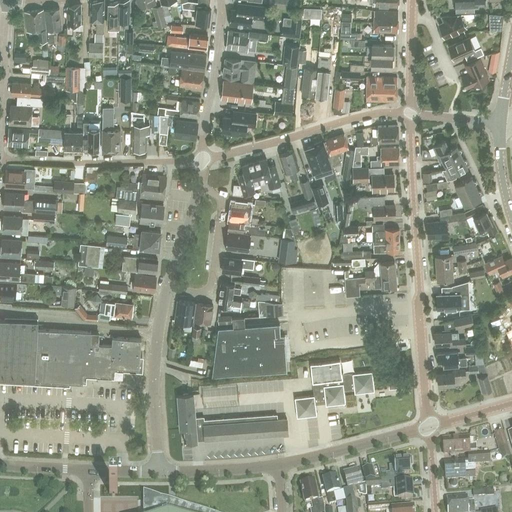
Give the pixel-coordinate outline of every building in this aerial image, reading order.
[(97,32),(103,32),(104,32),(104,0),(93,0),(91,0),(91,19),(97,19),(97,32)] [(119,28),(119,20),(119,0),(117,0),(109,2),(109,28),(119,28)] [(129,0),(119,0),(119,20),(129,20),(129,0)] [(161,0),(162,2),(160,2),(163,10),(169,9),(167,1),(168,0),(161,0)] [(188,0),(187,0),(182,1),(183,6),(193,8),(192,14),(196,15),(195,21),(209,23),(211,9),(197,7),(198,1),(188,0)] [(474,5),(486,5),(485,0),(455,0),(456,11),(474,10),(474,5)] [(81,24),(81,3),(68,6),(67,34),(73,34),(73,23),(81,24)] [(264,6),(244,4),(236,3),(236,9),(231,8),(229,23),(251,25),(252,16),(262,18),(264,6)] [(164,18),(160,5),(155,6),(158,20),(164,18)] [(56,33),(56,29),(62,28),(60,7),(45,9),(49,42),(54,41),(54,34),(56,33)] [(40,42),(47,41),(43,9),(25,11),(27,31),(38,30),(40,42)] [(398,22),(399,11),(374,10),(374,21),(398,22)] [(461,16),(460,13),(441,15),(444,21),(439,23),(444,36),(466,27),(464,24),(467,23),(463,15),(461,16)] [(502,30),(504,15),(489,13),(490,30),(502,30)] [(302,18),(293,17),(292,26),(282,24),(281,34),(301,37),(302,18)] [(398,32),(398,22),(374,21),(374,31),(398,32)] [(171,23),(171,30),(181,31),(182,24),(171,23)] [(249,31),(228,29),(226,47),(247,50),(249,37),(259,38),(259,39),(260,41),(265,41),(266,40),(266,39),(267,39),(268,33),(249,30),(249,31)] [(206,48),(208,34),(190,32),(190,37),(167,34),(166,44),(189,46),(206,48)] [(481,47),(475,49),(469,36),(448,45),(454,58),(473,50),(476,57),(484,53),(481,47)] [(103,56),(103,45),(103,42),(89,41),(89,55),(103,56)] [(436,42),(426,47),(429,54),(439,50),(436,42)] [(298,65),(300,46),(285,44),(283,63),(298,65)] [(392,56),(392,55),(393,55),(393,56),(394,56),(395,46),(392,46),(392,44),(372,44),(372,55),(392,56)] [(501,48),(493,46),(490,57),(493,58),(490,67),(495,68),(501,48)] [(307,50),(300,49),(299,62),(306,62),(307,50)] [(170,64),(204,68),(205,54),(171,50),(170,64)] [(392,67),(392,65),(394,65),(394,56),(393,56),(393,55),(392,55),(392,56),(372,55),(372,66),(392,67)] [(247,69),(248,63),(241,62),(241,59),(225,57),(222,74),(239,76),(240,68),(247,69)] [(475,85),(488,79),(479,58),(465,64),(469,73),(462,76),(467,87),(474,84),(475,85)] [(295,88),(298,67),(287,66),(284,86),(295,88)] [(80,90),(80,67),(67,67),(67,89),(80,90)] [(201,87),(203,70),(182,67),(180,84),(201,87)] [(302,93),(315,95),(318,68),(305,67),(302,93)] [(328,96),(330,69),(318,68),(315,95),(328,96)] [(359,79),(360,71),(342,70),(341,78),(359,79)] [(156,77),(158,86),(166,84),(164,75),(156,77)] [(367,76),(366,88),(397,89),(397,76),(367,76)] [(121,77),(121,83),(121,99),(131,99),(131,77),(121,77)] [(223,91),(222,98),(250,101),(252,84),(224,80),(223,87),(224,87),(224,92),(223,91)] [(53,97),(54,88),(30,87),(30,82),(13,81),(12,94),(53,97)] [(282,102),(276,102),(274,113),(292,115),(295,88),(284,86),(282,102)] [(344,88),(336,87),(334,105),(342,106),(344,88)] [(397,101),(397,89),(366,88),(366,106),(371,106),(371,100),(397,101)] [(139,91),(133,91),(132,110),(138,110),(141,111),(142,103),(138,103),(139,91)] [(49,98),(32,96),(32,104),(48,106),(49,98)] [(198,117),(200,100),(182,98),(180,115),(198,117)] [(31,115),(32,105),(11,104),(10,123),(38,125),(39,115),(31,115)] [(103,107),(103,129),(103,148),(120,148),(121,129),(113,129),(114,107),(103,107)] [(133,124),(133,148),(146,148),(146,132),(149,132),(149,123),(143,123),(143,112),(137,111),(131,111),(131,124),(133,124)] [(245,133),(246,125),(254,126),(256,113),(244,111),(243,119),(224,116),(222,130),(245,133)] [(74,147),(74,130),(71,130),(71,127),(72,113),(66,113),(65,130),(65,144),(65,147),(74,147)] [(74,130),(74,147),(83,147),(83,120),(84,113),(79,113),(78,130),(74,130)] [(195,136),(198,119),(179,117),(179,116),(160,114),(161,132),(168,133),(169,124),(177,125),(176,134),(195,136)] [(100,120),(83,120),(83,147),(100,148),(100,120)] [(371,144),(379,144),(379,142),(398,141),(398,124),(378,125),(378,136),(371,136),(371,144)] [(367,126),(359,127),(359,135),(368,134),(367,126)] [(28,147),(29,128),(9,127),(8,145),(28,147)] [(40,128),(40,135),(38,135),(38,141),(50,142),(50,144),(57,144),(57,143),(65,144),(65,130),(40,128)] [(340,150),(348,147),(344,133),(325,139),(330,153),(329,153),(333,166),(341,163),(338,155),(341,154),(340,150)] [(334,171),(323,141),(322,141),(322,140),(314,143),(314,144),(305,148),(306,150),(304,150),(307,158),(308,158),(315,178),(334,171)] [(445,163),(462,155),(461,152),(462,148),(459,147),(457,144),(449,147),(445,140),(434,145),(440,159),(443,158),(445,163)] [(381,164),(381,163),(399,163),(399,146),(381,147),(381,157),(369,158),(370,165),(381,164)] [(350,178),(355,149),(347,148),(342,177),(350,178)] [(296,168),(299,167),(293,150),(279,154),(285,171),(288,170),(291,180),(299,177),(296,168)] [(462,155),(445,163),(447,168),(446,168),(443,169),(445,180),(448,179),(452,179),(456,177),(454,172),(467,166),(466,162),(467,159),(464,158),(462,155)] [(268,165),(266,158),(254,162),(260,182),(268,180),(270,187),(281,184),(275,163),(268,165)] [(252,184),(260,182),(254,162),(242,165),(244,173),(238,175),(240,184),(234,183),(233,194),(243,195),(254,192),(252,184)] [(368,166),(353,167),(353,182),(369,181),(368,166)] [(7,168),(5,186),(34,187),(34,181),(25,180),(26,170),(7,168)] [(94,180),(95,172),(87,172),(86,180),(94,180)] [(164,198),(167,175),(143,173),(140,196),(164,198)] [(383,188),(393,188),(393,173),(372,174),(372,191),(383,190),(383,188)] [(455,184),(460,194),(477,186),(475,183),(476,180),(474,179),(472,176),(455,184)] [(54,190),(73,191),(74,181),(55,179),(54,190)] [(300,181),(305,197),(313,195),(308,179),(300,181)] [(449,185),(448,179),(445,180),(435,181),(436,187),(449,185)] [(316,204),(328,200),(323,183),(311,186),(314,195),(313,195),(316,204)] [(465,204),(482,197),(480,193),(481,190),(478,189),(477,186),(460,194),(465,204)] [(5,191),(4,208),(22,209),(22,210),(34,211),(35,200),(24,199),(24,192),(5,191)] [(373,217),(394,216),(394,204),(384,204),(384,194),(357,195),(357,205),(373,211),(373,217)] [(313,195),(305,197),(290,202),(293,212),(316,205),(316,204),(313,195)] [(35,200),(34,211),(54,213),(56,213),(57,199),(36,197),(35,200)] [(136,199),(119,197),(118,211),(135,212),(136,199)] [(249,222),(251,204),(231,201),(229,219),(249,222)] [(162,223),(164,204),(143,202),(141,221),(162,223)] [(475,207),(465,211),(468,217),(478,212),(475,207)] [(489,232),(497,229),(491,215),(489,216),(486,210),(474,216),(479,228),(486,225),(489,232)] [(53,222),(54,213),(34,211),(34,219),(48,220),(47,222),(53,222)] [(450,221),(461,219),(462,226),(469,225),(466,218),(467,218),(464,212),(452,213),(441,215),(440,216),(441,221),(427,221),(428,237),(441,236),(441,238),(448,238),(447,221),(450,221)] [(29,218),(22,217),(23,216),(3,214),(2,231),(28,233),(29,218)] [(259,226),(245,224),(245,223),(229,220),(228,229),(244,231),(243,232),(264,235),(265,229),(259,228),(259,226)] [(341,234),(339,242),(346,242),(346,237),(346,234),(358,233),(357,225),(343,226),(344,234),(341,234)] [(385,229),(374,229),(375,237),(385,236),(385,239),(399,239),(399,227),(385,228),(384,228),(385,229)] [(159,248),(161,230),(143,228),(142,233),(135,232),(135,237),(132,236),(132,241),(134,241),(134,245),(159,248)] [(248,251),(251,233),(228,230),(225,248),(248,251)] [(106,245),(127,247),(128,237),(107,234),(106,245)] [(21,256),(22,238),(2,237),(1,255),(21,256)] [(281,247),(294,249),(295,240),(282,238),(281,247)] [(385,239),(373,240),(373,243),(374,251),(400,251),(399,239),(385,239)] [(98,265),(101,244),(81,241),(78,263),(98,265)] [(467,243),(453,246),(454,253),(468,250),(477,249),(476,241),(475,241),(468,243),(467,243)] [(437,267),(452,266),(452,253),(436,254),(437,267)] [(501,254),(484,261),(489,272),(499,268),(502,275),(511,270),(511,258),(511,256),(504,259),(501,254)] [(156,272),(158,258),(140,256),(124,255),(122,269),(138,271),(139,270),(156,272)] [(240,273),(241,267),(253,268),(254,259),(246,258),(242,257),(242,259),(224,256),(222,270),(240,273)] [(54,261),(35,259),(34,267),(54,268),(54,261)] [(395,260),(380,261),(379,261),(374,267),(374,269),(365,270),(365,275),(396,273),(395,260)] [(35,273),(20,272),(20,262),(0,261),(0,264),(0,278),(19,280),(35,281),(35,273)] [(438,279),(453,278),(452,266),(437,267),(438,279)] [(471,279),(486,276),(484,268),(470,272),(471,279)] [(154,290),(156,275),(136,273),(134,288),(154,290)] [(375,280),(375,281),(375,287),(396,285),(396,273),(365,275),(365,281),(375,280)] [(243,283),(259,285),(259,283),(260,278),(260,277),(244,275),(243,283)] [(351,276),(344,277),(346,295),(360,294),(359,285),(352,285),(351,276)] [(0,297),(15,298),(16,282),(0,280),(0,297)] [(221,281),(219,293),(234,295),(234,292),(241,293),(241,287),(235,286),(235,283),(221,281)] [(453,293),(438,294),(438,309),(446,308),(446,311),(455,311),(455,308),(461,308),(461,294),(469,294),(469,281),(452,285),(453,293)] [(503,290),(499,281),(493,283),(497,293),(503,290)] [(100,282),(99,289),(127,292),(128,285),(100,282)] [(74,306),(76,286),(63,285),(61,305),(74,306)] [(487,301),(487,310),(501,307),(494,291),(491,291),(491,301),(487,301)] [(240,296),(234,295),(219,293),(218,304),(224,305),(224,307),(239,309),(240,296)] [(261,294),(261,299),(280,301),(281,295),(261,293),(261,294)] [(193,322),(196,301),(177,299),(175,320),(193,322)] [(283,313),(283,306),(282,302),(265,300),(266,314),(283,313)] [(211,321),(213,304),(197,301),(195,319),(211,321)] [(132,316),(133,303),(117,302),(117,303),(106,302),(105,313),(132,316)] [(80,304),(74,309),(84,321),(98,322),(98,315),(88,314),(80,304)] [(218,327),(212,377),(287,372),(285,334),(281,334),(280,322),(279,322),(279,323),(244,326),(243,315),(231,316),(232,326),(218,327)] [(456,327),(474,324),(471,315),(455,318),(456,327)] [(0,317),(0,377),(82,383),(110,384),(111,374),(112,366),(140,368),(141,337),(113,336),(112,344),(99,343),(99,333),(91,333),(91,330),(38,327),(39,320),(0,317)] [(193,335),(200,336),(201,328),(194,327),(193,335)] [(450,346),(466,345),(465,338),(459,338),(458,332),(451,332),(451,331),(435,332),(435,333),(434,333),(434,336),(435,336),(436,344),(450,343),(450,346)] [(480,352),(480,344),(465,345),(465,353),(480,352)] [(169,347),(168,358),(175,359),(176,348),(169,347)] [(467,364),(466,357),(459,357),(458,350),(436,352),(437,361),(443,361),(443,366),(467,364)] [(316,414),(315,401),(325,400),(326,404),(345,401),(344,390),(354,389),(355,392),(374,389),(372,370),(344,373),(344,371),(342,372),(341,359),(311,362),(314,394),(295,396),(297,416),(316,414)] [(394,367),(387,368),(389,388),(396,387),(394,367)] [(454,376),(466,376),(465,368),(453,369),(453,371),(437,372),(438,386),(454,384),(454,376)] [(487,374),(479,377),(483,392),(492,390),(487,374)] [(197,440),(289,433),(287,418),(278,418),(277,414),(204,419),(204,416),(196,417),(194,394),(178,395),(180,430),(185,429),(187,443),(197,442),(197,440)] [(232,403),(235,409),(241,406),(238,400),(232,403)] [(302,418),(304,426),(316,423),(314,415),(302,418)] [(495,434),(499,449),(502,459),(510,457),(503,432),(495,434)] [(443,454),(476,451),(476,444),(469,445),(468,437),(451,439),(451,437),(444,437),(444,439),(442,439),(443,454)] [(474,464),(481,463),(488,462),(487,452),(466,454),(466,462),(466,464),(474,464)] [(390,472),(387,473),(387,477),(396,477),(403,476),(403,473),(410,472),(410,465),(412,465),(412,457),(403,457),(403,459),(394,460),(394,465),(390,466),(390,472)] [(455,479),(474,477),(473,470),(464,471),(464,460),(444,462),(445,480),(451,479),(451,481),(450,483),(450,485),(451,486),(453,487),(455,487),(456,486),(457,484),(457,483),(456,481),(455,479)] [(365,480),(375,479),(372,466),(362,468),(365,480)] [(357,486),(362,484),(359,470),(344,474),(347,488),(351,487),(352,493),(358,492),(357,486)] [(336,503),(333,492),(340,491),(336,476),(323,479),(329,505),(336,503)] [(375,479),(365,480),(366,488),(382,487),(381,479),(375,479)] [(324,511),(325,509),(324,506),(323,498),(318,499),(314,481),(300,485),(305,504),(312,502),(314,508),(312,509),(312,511),(324,511)] [(397,482),(397,481),(387,482),(388,488),(397,487),(397,491),(394,491),(394,498),(413,497),(411,481),(397,482)] [(118,485),(109,485),(109,494),(118,494),(118,485)] [(206,511),(144,492),(143,511),(206,511)] [(473,511),(474,508),(473,500),(468,501),(467,496),(447,497),(447,511),(473,511)] [(357,511),(357,500),(346,501),(346,511),(357,511)] [(368,511),(381,511),(391,510),(390,503),(368,505),(368,511)]
